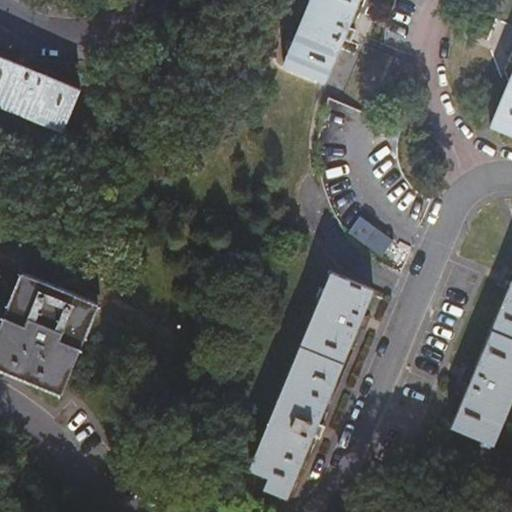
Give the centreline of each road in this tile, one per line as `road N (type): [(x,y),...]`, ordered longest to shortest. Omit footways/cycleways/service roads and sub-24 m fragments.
road 1 (residential): [(310,511),(352,459),(444,212),(488,172),(511,173)]
road 2 (residential): [(0,392),(36,417),(94,483),(141,511)]
road 3 (unclassified): [(0,16),(43,34),(87,34),(133,19),(145,0)]
road 4 (unknown): [(346,135),(360,193),(431,248)]
